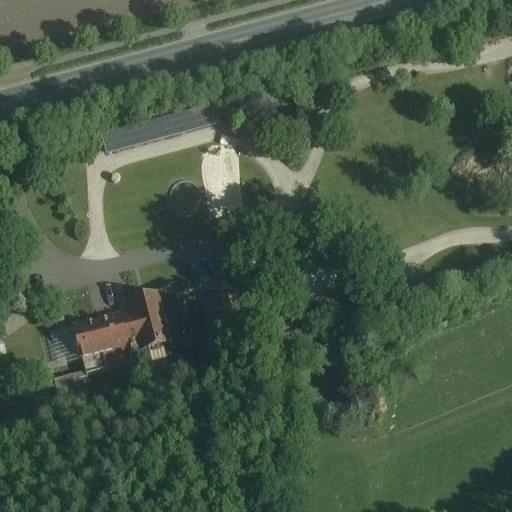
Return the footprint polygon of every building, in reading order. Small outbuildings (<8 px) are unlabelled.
[(100,152),(214,128),(210,110),(96,134),(100,152)] [(325,290),(307,293),(313,324),(331,321),(325,290)] [(257,293),(211,305),(220,341),(267,328),(257,293)] [(130,320),(121,322),(127,345),(137,343),(139,347),(145,346),(146,350),(157,347),(164,345),(173,342),(160,298),(149,302),(147,294),(135,298),(137,305),(127,307),(130,320)] [(119,316),(73,328),(85,374),(131,362),(127,345),(121,322),(119,316)] [(93,401),(85,374),(52,383),(58,409),(93,401)]
